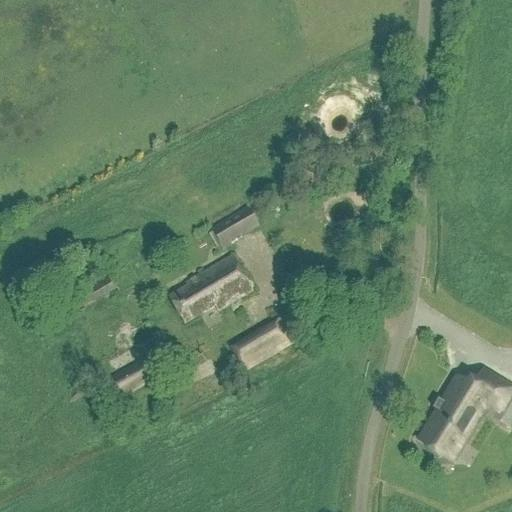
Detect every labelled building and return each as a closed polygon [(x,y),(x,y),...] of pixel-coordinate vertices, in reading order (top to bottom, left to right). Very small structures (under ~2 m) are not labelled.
[(249,210),(211,232),(223,254),(233,248),(232,246),(260,230),(249,210)] [(217,313),(252,293),(232,259),(186,286),(188,289),(169,300),(184,327),(215,309),(217,313)] [(117,294),(109,279),(71,301),(78,314),(104,298),(106,301),(117,294)] [(246,375),(298,343),(285,319),(231,350),(246,375)] [(145,361),(107,382),(119,404),(157,382),(145,361)] [(511,393),(511,391),(484,373),(473,390),(458,380),(420,439),(451,459),(488,401),(502,410),(511,393)]
